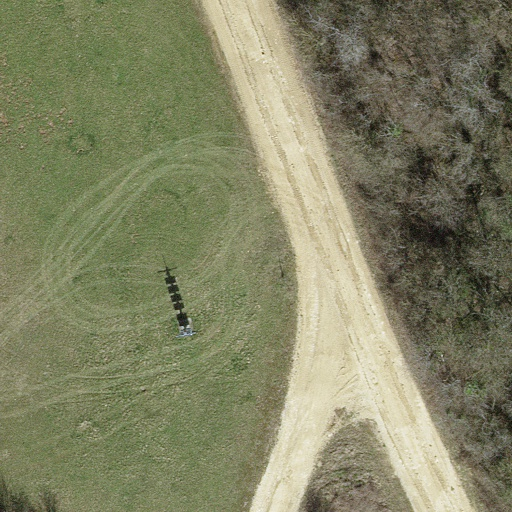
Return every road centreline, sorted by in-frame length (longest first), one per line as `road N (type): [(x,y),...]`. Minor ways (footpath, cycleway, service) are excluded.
road 1 (track): [(442,511),(395,423),(234,0)]
road 2 (track): [(348,301),(267,511)]
